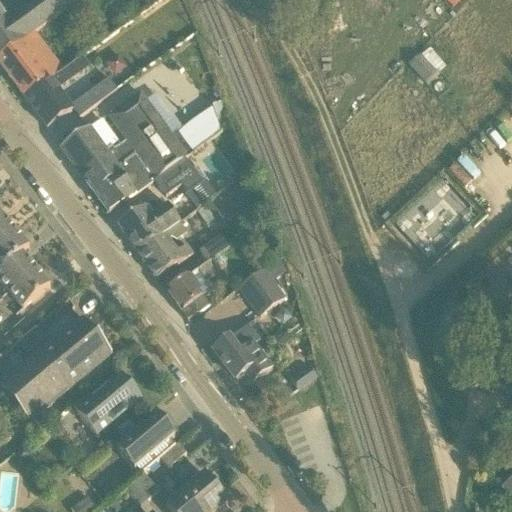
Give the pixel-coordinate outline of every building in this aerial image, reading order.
[(0,60),(20,46),(20,44),(73,4),(70,0),(39,0),(8,23),(0,12),(0,60)] [(83,38),(71,45),(79,56),(90,48),(83,38)] [(0,60),(0,68),(25,102),(49,84),(35,66),(44,59),(32,43),(24,50),(20,46),(0,60)] [(426,86),(437,75),(420,57),(409,68),(426,86)] [(49,84),(25,102),(47,131),(73,112),(57,91),(88,69),(81,60),(49,84)] [(98,107),(118,93),(109,81),(90,95),(98,107)] [(110,218),(156,184),(188,161),(141,96),(108,120),(126,144),(113,153),(118,160),(113,163),(85,183),(110,218)] [(218,104),(178,132),(192,152),(232,124),(218,104)] [(113,163),(106,153),(104,155),(88,132),(62,152),(85,183),(113,163)] [(188,161),(156,184),(166,198),(183,186),(188,194),(203,183),(188,161)] [(118,229),(138,257),(180,226),(167,208),(160,213),(153,203),(118,229)] [(424,203),(403,223),(412,231),(433,211),(424,203)] [(0,245),(14,233),(0,216),(0,245)] [(171,240),(176,243),(187,235),(180,226),(138,257),(157,283),(193,257),(186,248),(176,255),(168,243),(171,240)] [(0,273),(21,255),(22,256),(29,249),(14,233),(0,245),(0,273)] [(207,265),(230,250),(221,238),(199,254),(207,265)] [(35,272),(22,256),(21,255),(0,273),(0,284),(9,295),(35,272)] [(198,273),(205,283),(215,276),(208,266),(198,273)] [(35,272),(9,295),(23,312),(50,288),(35,272)] [(203,298),(189,279),(167,296),(187,324),(199,316),(192,307),(203,298)] [(260,321),(286,302),(273,282),(246,302),(260,321)] [(0,390),(0,392),(27,424),(112,357),(85,323),(0,390)] [(271,372),(252,347),(260,341),(249,327),(236,337),(213,354),(236,384),(247,376),(254,386),(271,372)] [(37,330),(18,344),(26,354),(44,340),(37,330)] [(77,416),(97,440),(142,404),(122,379),(77,416)] [(174,440),(166,430),(158,420),(154,424),(150,418),(113,448),(139,479),(175,449),(171,443),(174,440)] [(160,462),(169,473),(187,457),(178,447),(160,462)] [(134,484),(149,503),(159,494),(144,476),(134,484)] [(180,486),(201,511),(219,511),(227,506),(205,478),(195,487),(188,479),(180,486)] [(511,483),(503,491),(511,501),(511,483)] [(140,511),(149,503),(134,484),(124,493),(140,511)] [(168,511),(201,511),(180,486),(171,493),(177,501),(167,509),(168,511)]
